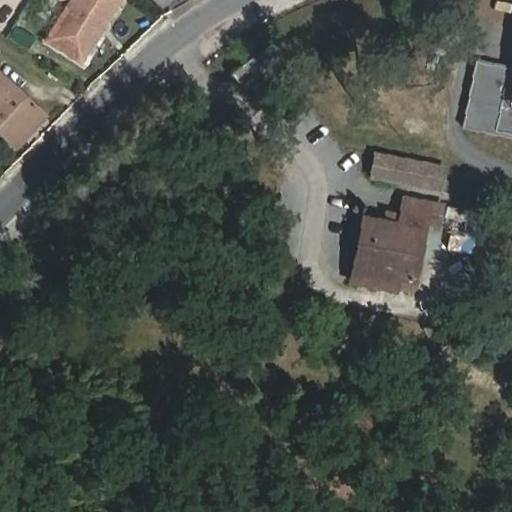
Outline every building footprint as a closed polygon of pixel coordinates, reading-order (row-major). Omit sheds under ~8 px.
[(85,59),(121,0),(78,0),(54,39),(85,59)] [(270,66),(260,52),(234,70),(245,85),(270,66)] [(511,67),(476,61),(463,127),(511,137),(511,67)] [(0,127),(21,149),(51,117),(0,68),(0,127)] [(355,269),(397,278),(413,281),(424,223),(438,225),(442,205),(404,198),(400,217),(398,226),(384,223),(365,220),(355,269)] [(398,226),(400,217),(386,214),(384,223),(398,226)] [(395,290),(397,278),(355,269),(352,282),(395,290)]
